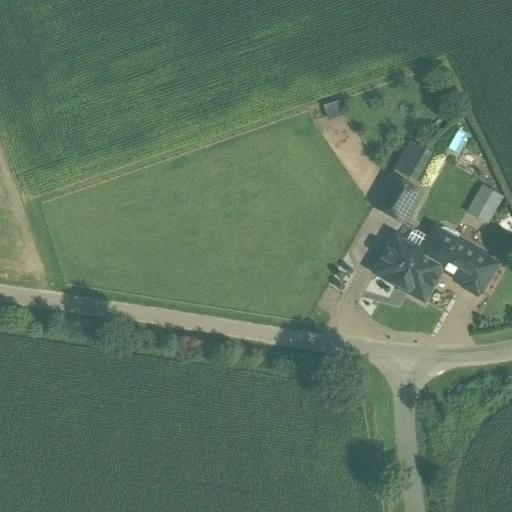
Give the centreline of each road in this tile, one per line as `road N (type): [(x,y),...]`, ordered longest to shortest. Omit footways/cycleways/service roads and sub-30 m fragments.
road 1 (unclassified): [(403,356),(0,294)]
road 2 (unclassified): [(410,511),(399,406),(403,356)]
